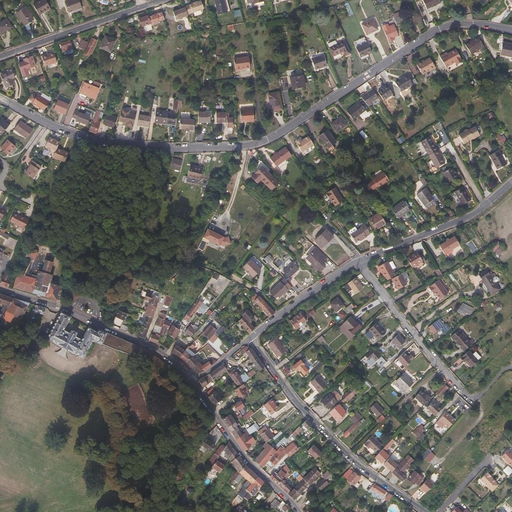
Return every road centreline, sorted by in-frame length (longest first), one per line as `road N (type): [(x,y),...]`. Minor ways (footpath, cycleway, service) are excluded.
road 1 (residential): [(511,32),(463,24),(430,33),(254,145),(96,144),(0,97)]
road 2 (residential): [(423,511),(349,458),(251,338)]
road 3 (residential): [(358,261),(468,395),(482,395),(511,368)]
road 4 (residential): [(0,290),(156,349),(193,381)]
road 5 (residential): [(296,511),(248,465),(193,381)]
road 6 (residential): [(0,58),(141,7)]
road 7 (residential): [(485,206),(358,261)]
